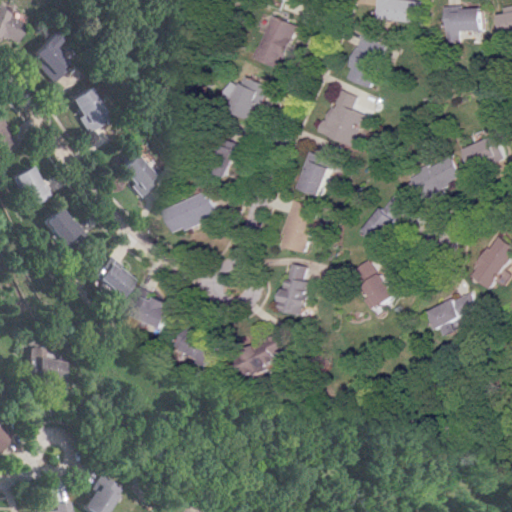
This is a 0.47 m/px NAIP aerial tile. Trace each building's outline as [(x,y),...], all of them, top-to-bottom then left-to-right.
[(421,0),(376,0),(375,17),(419,23),(422,0),(421,0)] [(500,32),(511,31),(511,3),(499,4),(500,32)] [(482,30),(481,7),(453,8),(453,5),(443,5),(444,42),(456,42),(456,31),(482,30)] [(0,36),(19,43),(27,19),(0,10),(0,36)] [(254,58),(278,68),(296,24),(272,14),(254,58)] [(56,47),(64,39),(55,31),(34,54),(40,59),(36,63),(55,82),(72,63),(56,47)] [(348,78),(370,86),(388,43),(362,33),(349,67),(352,68),(348,78)] [(269,86),(243,75),(228,110),(249,119),(257,102),(261,104),(269,86)] [(89,132),(110,119),(90,87),(69,99),(89,132)] [(319,132),(352,145),(364,113),(352,108),(357,95),(341,89),(334,106),(329,104),(319,132)] [(0,115),(0,153),(15,147),(1,115),(0,115)] [(497,134),(466,148),(476,170),(507,156),(497,134)] [(227,177),(240,144),(223,137),(210,170),(227,177)] [(298,187),(320,195),(333,159),(308,151),(302,168),(305,169),(298,187)] [(164,174),(156,165),(149,170),(134,153),(116,169),(140,195),(164,174)] [(465,178),(453,155),(414,175),(425,198),(465,178)] [(22,207),(45,197),(31,165),(8,175),(22,207)] [(218,214),(206,190),(167,209),(179,234),(218,214)] [(366,230),(382,243),(411,204),(395,192),(366,230)] [(316,205),(290,199),(280,245),(305,251),(310,228),(318,230),(321,219),(313,218),(316,205)] [(80,234),(55,206),(38,222),(62,250),(80,234)] [(511,275),(511,237),(507,234),(482,275),(505,288),(511,275)] [(117,296),(130,276),(101,257),(88,277),(117,296)] [(380,312),(402,294),(373,257),(358,269),(377,293),(370,299),(380,312)] [(304,314),(306,306),(309,306),(315,281),(305,279),(308,266),(293,262),(282,309),(304,314)] [(180,306),(160,298),(160,300),(151,296),(154,289),(140,283),(129,311),(171,328),(180,306)] [(492,307),(485,291),(441,310),(450,329),(455,327),(458,335),(470,329),(466,318),(492,307)] [(226,342),(191,328),(184,346),(199,352),(196,358),(216,366),(226,342)] [(281,361),(277,353),(289,346),(283,335),(243,357),(253,377),(281,361)] [(62,362),(40,357),(42,348),(26,345),(21,374),(58,382),(62,362)] [(13,432),(0,426),(0,451),(3,453),(13,432)] [(103,511),(120,487),(99,474),(78,506),(87,511),(103,511)]
